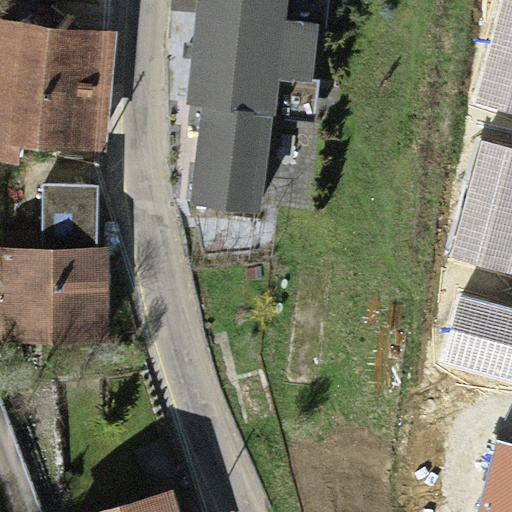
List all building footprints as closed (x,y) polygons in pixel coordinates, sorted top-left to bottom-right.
[(0,0),(0,7),(48,16),(50,0),(0,0)] [(201,119),(260,124),(271,0),(185,0),(175,117),(201,119)] [(511,0),(498,0),(469,101),(511,113),(511,0)] [(106,43),(0,35),(0,158),(97,165),(106,43)] [(260,124),(201,119),(192,220),(252,226),(260,124)] [(511,147),(481,139),(449,256),(511,273),(511,147)] [(33,261),(0,260),(0,347),(91,350),(95,192),(35,191),(33,261)] [(511,310),(460,296),(442,362),(511,380),(511,310)] [(511,511),(511,444),(495,439),(475,511),(511,511)] [(164,511),(161,500),(121,511),(164,511)]
